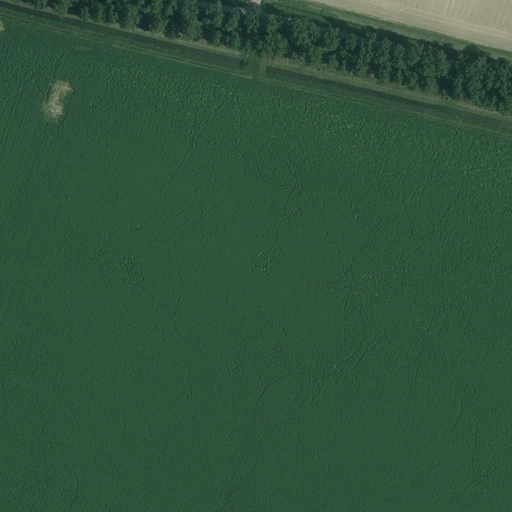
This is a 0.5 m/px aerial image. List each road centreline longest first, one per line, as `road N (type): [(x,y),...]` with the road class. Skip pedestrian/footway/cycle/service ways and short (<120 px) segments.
road 1 (track): [(0,14),(511,135)]
road 2 (unclassified): [(511,78),(179,0)]
road 3 (track): [(511,53),(300,0)]
